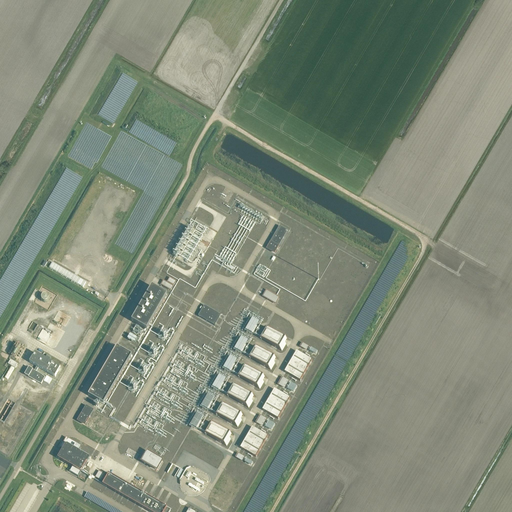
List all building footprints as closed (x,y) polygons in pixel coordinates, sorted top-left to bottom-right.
[(287,232),(279,227),(266,250),(274,254),(287,232)] [(173,253),(188,261),(202,236),(191,230),(189,233),(185,231),(173,253)] [(69,239),(73,241),(76,235),(69,232),(66,240),(69,241),(69,239)] [(64,243),(59,251),(65,254),(70,246),(64,243)] [(61,254),(56,262),(59,264),(64,256),(61,254)] [(86,283),(52,264),(49,269),(83,288),(86,283)] [(176,282),(170,278),(167,283),(174,287),(176,282)] [(174,287),(163,281),(161,286),(171,292),(174,287)] [(152,288),(132,322),(147,331),(167,296),(152,288)] [(280,298),(266,291),(262,297),(276,305),(280,298)] [(198,317),(214,326),(220,316),(204,307),(198,317)] [(245,331),(252,335),(259,322),(252,318),(245,331)] [(258,338),(282,352),(288,341),(264,327),(264,328),(267,329),(261,339),(258,338)] [(127,340),(134,344),(137,338),(129,335),(127,340)] [(240,337),(234,351),(242,354),(247,340),(240,337)] [(271,371),(277,360),(253,346),(253,347),(255,348),(250,358),(247,357),(271,371)] [(132,357),(117,348),(89,397),(103,405),(132,357)] [(297,353),(285,374),(300,382),(312,361),(297,353)] [(35,354),(30,363),(37,367),(34,371),(29,368),(25,376),(39,384),(39,383),(41,385),(45,378),(43,377),(43,376),(36,372),(39,368),(55,378),(60,369),(35,354)] [(223,369),(230,373),(237,360),(230,356),(223,369)] [(15,369),(17,365),(11,361),(8,365),(15,369)] [(236,376),(260,390),(266,379),(242,365),(242,366),(244,367),(239,377),(236,376)] [(8,380),(14,369),(12,368),(5,379),(8,380)] [(218,375),(212,388),(219,392),(226,379),(218,375)] [(281,377),(278,385),(285,389),(289,381),(281,377)] [(224,395),(249,409),(255,398),(231,384),(231,385),(233,386),(227,396),(225,395),(224,395)] [(287,390),(294,393),(297,387),(290,384),(287,390)] [(278,420),(290,399),(275,391),(263,412),(278,420)] [(201,408),(208,411),(214,397),(207,394),(201,408)] [(220,404),(222,405),(216,415),(214,414),(213,414),(238,428),(244,417),(220,403),(220,404)] [(94,411),(86,407),(77,422),(85,426),(89,418),(89,419),(94,411)] [(189,426),(197,430),(204,417),(197,413),(189,426)] [(260,415),(255,423),(262,427),(267,420),(260,415)] [(233,436),(209,422),(208,423),(211,424),(205,434),(203,433),(202,433),(227,447),(233,436)] [(269,422),(265,428),(271,432),(275,426),(269,422)] [(256,458),(268,437),(253,429),(241,450),(256,458)] [(62,452),(57,459),(81,473),(87,463),(90,459),(75,450),(78,445),(67,439),(61,449),(63,450),(62,452)] [(164,461),(147,452),(141,463),(157,472),(164,461)] [(96,479),(103,482),(106,475),(98,472),(96,479)] [(170,511),(171,511),(109,474),(103,485),(147,511),(170,511)]
